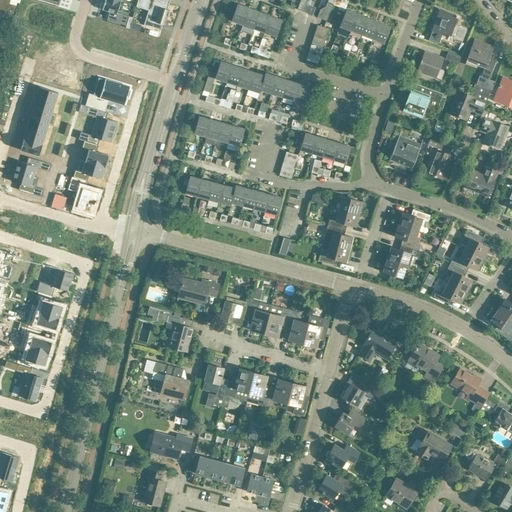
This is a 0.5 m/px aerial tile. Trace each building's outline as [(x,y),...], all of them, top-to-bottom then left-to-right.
[(0,0),(0,15),(12,19),(16,5),(9,3),(9,0),(0,0)] [(118,0),(104,0),(102,9),(108,11),(109,11),(107,20),(126,26),(129,16),(117,13),(120,1),(121,1),(118,0)] [(137,0),(136,6),(136,7),(148,10),(144,25),(161,30),(163,24),(164,19),(166,20),(169,10),(167,10),(169,4),(157,0),(137,0)] [(307,0),(300,0),(297,9),(303,12),(307,0)] [(326,21),(334,0),(327,0),(325,7),(320,9),(317,17),(326,21)] [(334,0),(326,21),(333,4),(339,7),(341,3),(346,5),(348,0),(334,0)] [(242,25),(248,8),(237,4),(231,21),(242,25)] [(253,29),(259,12),(248,8),(242,25),(253,29)] [(454,24),(457,18),(459,18),(459,17),(463,18),(438,8),(438,9),(443,11),(437,24),(436,23),(436,22),(436,21),(429,39),(428,40),(436,43),(436,42),(438,43),(442,34),(461,41),(466,29),(454,24)] [(351,30),(357,14),(346,9),(339,26),(351,30)] [(264,32),(270,16),(259,12),(253,29),(264,32)] [(362,35),(368,18),(357,14),(351,30),(362,35)] [(270,16),(264,32),(276,36),(282,20),(270,16)] [(372,39),(379,22),(368,18),(362,35),(372,39)] [(379,22),(372,39),(384,43),(390,26),(379,22)] [(315,31),(327,35),(329,29),(317,25),(315,31)] [(325,41),(327,35),(315,31),(313,37),(325,41)] [(311,43),(323,46),(325,41),(313,37),(311,43)] [(266,40),(262,38),(258,49),(259,49),(257,54),(268,58),(270,52),(266,51),(268,46),(264,45),(266,40)] [(475,39),(471,48),(467,58),(475,60),(473,63),(484,67),(481,77),(488,80),(496,60),(495,59),(494,62),(488,60),(493,47),(475,40),(475,39)] [(321,52),(323,47),(311,43),(310,48),(321,52)] [(320,57),(321,52),(310,48),(308,53),(320,57)] [(354,53),(349,51),(343,49),(341,55),(352,59),(354,53)] [(458,64),(461,56),(448,51),(445,59),(458,64)] [(443,58),(434,55),(424,52),(421,60),(420,62),(417,71),(436,78),(439,68),(440,68),(443,58)] [(320,57),(308,53),(306,59),(318,63),(320,57)] [(316,67),(318,63),(306,59),(305,64),(316,67)] [(46,61),(42,75),(49,77),(47,83),(58,86),(63,72),(66,72),(67,67),(46,61)] [(226,82),(231,65),(220,61),(215,78),(226,82)] [(237,85),(242,68),(231,65),(226,82),(237,85)] [(248,89),(254,72),(242,68),(237,85),(248,89)] [(260,90),(265,73),(264,75),(254,72),(248,89),(258,92),(259,90),(260,90)] [(271,93),(277,76),(265,73),(260,90),(271,93)] [(214,78),(211,77),(208,76),(203,91),(210,93),(214,78)] [(282,97),(288,80),(277,76),(271,93),(282,97)] [(502,77),(499,86),(494,100),(511,107),(511,81),(511,82),(511,81),(502,77)] [(89,93),(85,105),(105,111),(108,100),(124,105),(127,97),(128,98),(130,91),(129,90),(130,87),(105,79),(100,97),(94,95),(89,93)] [(293,101),(299,84),(288,80),(282,97),(293,101)] [(413,83),(403,110),(422,117),(426,106),(437,110),(443,94),(413,83)] [(299,84),(293,101),(305,104),(310,87),(299,84)] [(490,89),(485,87),(484,88),(475,84),(470,95),(458,91),(449,113),(464,119),(468,109),(481,114),(490,89)] [(39,87),(36,97),(55,103),(58,93),(39,87)] [(220,99),(219,105),(230,108),(231,102),(234,95),(228,93),(226,100),(221,98),(220,99)] [(219,105),(220,99),(207,96),(205,101),(219,105)] [(36,97),(33,108),(52,114),(52,113),(55,103),(36,97)] [(261,103),(259,110),(257,116),(263,118),(265,112),(267,104),(261,103)] [(80,104),(78,112),(96,118),(94,126),(114,132),(117,122),(106,118),(108,112),(105,111),(85,105),(80,104)] [(33,108),(30,118),(48,124),(53,126),(56,114),(52,113),(52,114),(33,108)] [(205,136),(210,119),(198,116),(194,133),(205,136)] [(30,118),(26,128),(45,134),(48,124),(30,118)] [(508,127),(494,121),(485,118),(480,130),(488,133),(484,143),(499,149),(508,127)] [(216,139),(221,122),(210,119),(205,136),(216,139)] [(388,120),(385,131),(390,134),(395,122),(388,120)] [(228,143),(232,126),(221,122),(216,139),(228,143)] [(78,139),(84,141),(98,145),(100,139),(111,142),(114,132),(94,126),(91,135),(81,132),(80,132),(78,139)] [(232,126),(228,143),(239,146),(244,129),(232,126)] [(421,145),(408,140),(399,136),(402,128),(402,127),(388,163),(390,158),(411,167),(410,171),(410,172),(421,145)] [(26,128),(23,139),(42,145),(45,134),(26,128)] [(311,153),(316,136),(305,133),(300,150),(311,153)] [(322,156),(327,139),(316,136),(311,153),(322,156)] [(440,148),(443,142),(431,137),(428,143),(440,148)] [(23,139),(20,150),(30,153),(38,155),(39,155),(42,145),(23,139)] [(333,160),(338,143),(327,139),(322,156),(333,160)] [(84,141),(82,148),(88,149),(85,160),(85,161),(105,167),(108,155),(96,152),(98,145),(84,141)] [(477,142),(473,152),(478,154),(482,144),(477,142)] [(338,143),(333,160),(345,163),(350,146),(338,143)] [(452,156),(442,152),(436,149),(431,163),(427,173),(433,175),(433,176),(435,177),(435,176),(442,178),(445,170),(444,170),(447,164),(448,164),(452,156)] [(298,155),(296,154),(286,152),(284,157),(296,161),(298,155)] [(17,160),(14,170),(34,176),(38,177),(41,169),(49,171),(51,164),(36,160),(28,157),(26,163),(17,160)] [(294,167),(295,162),(296,161),(284,157),(283,163),(294,167)] [(75,170),(73,177),(87,181),(89,174),(101,178),(105,167),(85,161),(85,160),(80,159),(77,170),(75,170)] [(465,187),(488,196),(500,167),(487,162),(481,176),(472,172),(465,187)] [(292,172),(294,168),(294,167),(283,163),(281,169),(292,172)] [(291,178),(292,173),(281,169),(279,175),(291,178)] [(14,170),(11,181),(20,184),(18,190),(41,197),(44,189),(35,187),(38,177),(34,176),(14,170)] [(72,176),(68,189),(80,193),(76,207),(78,208),(77,210),(89,214),(90,211),(92,212),(95,203),(96,203),(96,202),(96,200),(97,200),(97,199),(96,199),(98,192),(85,188),(87,181),(73,177),(72,176)] [(196,196),(201,179),(189,176),(185,193),(196,196)] [(208,199),(212,182),(201,179),(196,196),(208,199)] [(219,202),(224,185),(212,182),(208,199),(219,202)] [(231,202),(235,185),(234,188),(224,185),(219,202),(230,205),(231,202)] [(242,205),(247,188),(235,185),(231,202),(242,205)] [(253,208),(258,191),(247,188),(242,205),(253,208)] [(265,211),(269,194),(258,191),(253,208),(265,211)] [(312,194),(310,201),(323,204),(326,193),(312,194)] [(269,194),(265,211),(276,215),(281,197),(269,194)] [(339,209),(359,214),(358,213),(361,202),(339,196),(337,202),(341,203),(339,209)] [(359,214),(339,209),(337,215),(330,213),(327,224),(328,224),(342,228),(344,223),(355,226),(358,214),(359,214)] [(398,224),(418,231),(420,225),(424,226),(425,221),(428,221),(430,215),(413,209),(412,210),(415,211),(414,216),(403,212),(399,224),(398,224)] [(214,219),(216,213),(205,210),(203,216),(214,219)] [(216,213),(214,219),(226,222),(227,216),(216,213)] [(250,222),(238,219),(237,225),(248,228),(250,222)] [(259,231),(262,222),(261,225),(255,223),(255,222),(250,221),(250,222),(248,228),(259,231)] [(262,222),(259,231),(271,234),(272,228),(266,227),(267,223),(262,222)] [(341,234),(342,228),(328,224),(327,224),(326,231),(329,232),(328,237),(331,238),(330,244),(349,249),(348,249),(352,237),(341,234)] [(416,236),(418,231),(398,224),(399,225),(395,236),(406,240),(404,245),(401,244),(404,245),(419,251),(421,244),(417,243),(419,238),(416,236)] [(465,250),(483,259),(483,258),(482,258),(488,247),(478,242),(480,237),(483,238),(484,238),(467,229),(461,241),(468,244),(465,250)] [(349,250),(349,249),(330,244),(328,250),(321,249),(318,261),(336,265),(333,264),(334,258),(345,261),(348,250),(349,250)] [(417,256),(419,251),(404,245),(402,251),(391,247),(387,259),(386,258),(386,259),(406,266),(408,259),(412,261),(413,255),(417,256)] [(0,275),(9,279),(12,266),(3,263),(6,251),(0,249),(0,275)] [(483,259),(465,250),(462,255),(458,253),(455,258),(454,257),(451,263),(464,270),(466,264),(476,269),(482,259),(483,259)] [(404,271),(406,266),(386,259),(387,259),(383,271),(394,275),(392,280),(389,279),(389,280),(406,286),(409,279),(406,278),(407,272),(404,271)] [(466,271),(464,270),(451,263),(445,274),(451,277),(448,283),(466,292),(466,291),(465,291),(471,280),(461,275),(463,270),(466,271)] [(40,281),(37,291),(38,292),(52,296),(55,287),(67,290),(68,285),(70,285),(73,273),(57,268),(52,285),(40,281)] [(13,276),(11,282),(23,285),(25,279),(13,276)] [(0,289),(1,286),(7,288),(9,281),(0,278),(0,289)] [(215,297),(218,284),(203,280),(203,283),(183,278),(178,296),(187,299),(187,298),(194,299),(193,301),(204,304),(207,294),(215,297)] [(466,292),(448,283),(445,289),(442,287),(440,292),(436,291),(433,296),(449,304),(450,304),(447,303),(449,297),(460,302),(465,292),(466,292)] [(38,292),(36,299),(42,301),(39,311),(39,312),(59,317),(62,306),(50,302),(52,296),(38,292)] [(247,316),(252,300),(246,298),(245,302),(226,297),(221,318),(234,322),(235,318),(241,319),(242,315),(247,316)] [(511,303),(505,299),(498,309),(497,309),(511,319),(511,303)] [(263,333),(271,305),(252,300),(247,316),(253,318),(250,330),(251,328),(263,331),(263,333)] [(180,314),(174,312),(173,315),(171,315),(172,311),(150,305),(148,311),(154,313),(151,320),(162,323),(163,320),(173,323),(167,346),(186,351),(189,342),(188,342),(189,337),(190,338),(193,328),(180,325),(182,318),(180,317),(180,314)] [(286,325),(291,310),(271,305),(263,333),(264,333),(264,331),(277,335),(276,337),(277,337),(281,324),(286,325)] [(511,325),(510,325),(511,322),(511,319),(497,309),(498,310),(491,320),(500,326),(497,331),(494,329),(494,330),(509,340),(511,336),(511,325)] [(29,321),(27,328),(41,332),(43,325),(56,329),(59,317),(39,312),(39,311),(35,310),(32,320),(31,321),(29,321)] [(302,344),(307,323),(296,320),(298,312),(291,310),(286,325),(292,326),(288,340),(289,340),(290,338),(302,341),(302,343),(302,344)] [(307,323),(302,344),(303,344),(303,342),(316,345),(315,347),(316,347),(320,334),(325,335),(329,320),(309,315),(307,323)] [(27,335),(23,347),(28,348),(28,347),(48,354),(52,342),(39,338),(41,332),(27,328),(25,334),(27,335)] [(386,359),(390,352),(396,343),(383,335),(382,336),(379,335),(380,334),(372,329),(363,345),(364,345),(359,354),(370,360),(375,353),(386,359)] [(418,343),(413,352),(408,360),(428,372),(425,377),(432,382),(443,365),(435,361),(438,356),(418,343)] [(18,357),(16,364),(18,364),(30,368),(32,361),(45,365),(48,354),(28,347),(28,348),(25,358),(18,357)] [(146,359),(143,371),(153,374),(152,378),(163,381),(160,393),(184,400),(189,380),(186,379),(185,369),(146,359)] [(18,364),(16,370),(25,373),(19,395),(35,400),(38,392),(38,391),(39,386),(40,387),(40,386),(42,378),(30,374),(31,368),(30,368),(18,364)] [(205,380),(202,389),(211,391),(217,393),(222,376),(222,374),(223,368),(209,364),(206,374),(205,380)] [(246,401),(253,372),(252,374),(240,370),(240,368),(239,368),(236,382),(228,380),(226,390),(224,395),(234,397),(246,401)] [(460,368),(455,377),(451,383),(468,394),(466,398),(476,404),(472,410),(477,413),(489,393),(477,385),(480,380),(460,368)] [(264,406),(268,390),(263,389),(267,376),(266,375),(266,377),(253,374),(254,372),(253,372),(246,401),(258,404),(264,406)] [(377,391),(360,380),(351,375),(347,382),(350,384),(341,397),(345,400),(345,401),(356,408),(364,395),(371,399),(377,391)] [(286,403),(292,382),(291,382),(291,384),(278,381),(279,379),(278,379),(274,392),(268,390),(264,406),(272,408),(274,400),(286,403)] [(292,382),(286,403),(298,406),(296,414),(304,416),(308,401),(302,399),(306,386),(305,386),(304,388),(292,384),(292,382)] [(222,406),(224,395),(226,390),(220,389),(219,395),(216,395),(214,404),(222,406)] [(487,397),(484,402),(491,406),(493,402),(487,397)] [(499,400),(494,409),(493,410),(499,414),(494,422),(499,425),(499,426),(511,433),(511,410),(510,413),(507,411),(510,407),(499,400)] [(366,419),(359,415),(351,410),(347,415),(343,412),(335,426),(348,434),(353,425),(360,429),(366,419)] [(461,413),(457,418),(464,423),(468,417),(461,413)] [(197,433),(197,430),(199,423),(190,421),(187,431),(197,433)] [(454,437),(455,435),(461,439),(467,428),(456,421),(448,433),(454,437)] [(451,446),(427,432),(421,443),(416,440),(411,449),(427,458),(430,452),(436,455),(435,457),(442,461),(451,446)] [(156,433),(154,441),(151,450),(160,453),(161,452),(167,454),(167,456),(177,458),(179,449),(188,451),(192,438),(177,435),(177,438),(156,433)] [(277,435),(276,442),(283,444),(284,437),(277,435)] [(360,453),(356,451),(348,445),(345,451),(334,444),(326,458),(331,462),(341,468),(346,459),(354,463),(360,453)] [(268,456),(269,450),(258,447),(256,453),(268,456)] [(478,452),(474,450),(473,449),(472,449),(471,449),(470,449),(469,449),(468,450),(467,451),(466,452),(466,453),(466,454),(465,455),(465,456),(466,457),(466,458),(467,459),(468,459),(468,460),(471,461),(469,465),(470,466),(468,469),(486,480),(493,468),(492,468),(494,465),(476,454),(478,452)] [(272,463),(275,452),(269,450),(268,456),(266,461),(272,463)] [(0,477),(11,480),(14,473),(14,474),(14,473),(15,469),(16,469),(16,468),(15,468),(18,457),(2,452),(0,458),(0,477)] [(506,459),(498,454),(494,460),(501,465),(506,459)] [(206,477),(211,458),(199,455),(194,473),(202,475),(201,476),(206,477)] [(217,479),(222,461),(211,458),(206,477),(210,478),(210,477),(217,479)] [(228,483),(233,464),(222,461),(217,479),(224,481),(224,482),(228,483)] [(233,464),(228,483),(232,484),(233,483),(240,485),(245,467),(233,464)] [(377,466),(376,469),(377,472),(379,474),(383,473),(384,470),(383,467),(380,465),(377,466)] [(161,475),(151,472),(148,471),(147,477),(149,478),(143,501),(159,505),(163,491),(160,490),(163,481),(160,480),(161,475)] [(257,494),(262,477),(251,474),(246,491),(257,494)] [(355,482),(350,479),(341,474),(337,481),(326,475),(322,482),(319,487),(317,489),(321,491),(321,492),(333,499),(337,492),(346,497),(355,482)] [(269,497),(271,489),(272,484),(274,480),(262,477),(257,494),(269,497)] [(105,479),(102,488),(112,491),(114,481),(105,479)] [(419,485),(412,481),(409,487),(396,479),(386,495),(406,508),(421,483),(420,483),(419,485)] [(511,489),(502,483),(497,491),(492,500),(506,508),(509,502),(510,503),(511,502),(511,489)] [(133,497),(123,494),(121,503),(131,506),(133,497)] [(320,508),(318,511),(346,511),(325,500),(320,508)]
